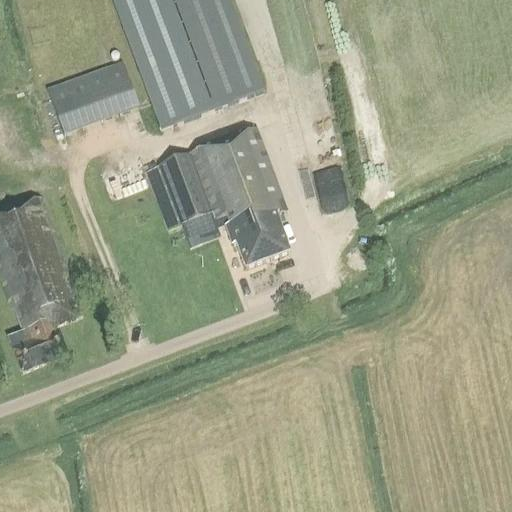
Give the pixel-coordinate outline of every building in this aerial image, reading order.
[(227,0),(111,0),(162,133),(263,95),(227,0)] [(122,66),(47,92),(64,140),(139,114),(122,66)] [(450,165),(511,137),(511,111),(440,143),(450,165)] [(245,273),(289,256),(275,219),(287,214),(255,131),(157,169),(157,171),(146,175),(168,233),(212,216),(215,223),(225,219),(229,229),(225,230),(232,249),(235,248),(245,273)] [(340,141),(316,148),(331,201),(355,194),(340,141)] [(57,329),(82,320),(40,202),(0,216),(0,281),(8,303),(11,302),(23,336),(8,341),(21,376),(68,360),(57,329)]
